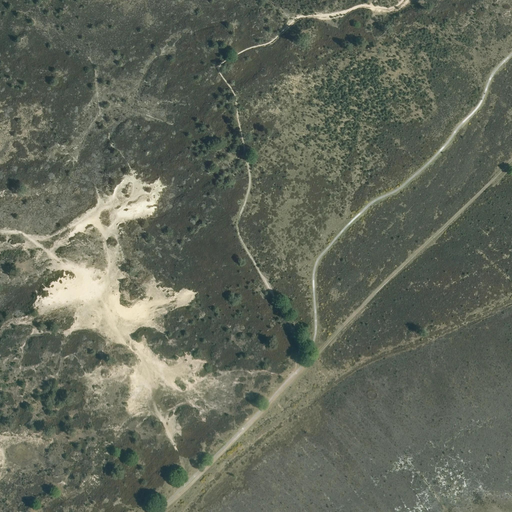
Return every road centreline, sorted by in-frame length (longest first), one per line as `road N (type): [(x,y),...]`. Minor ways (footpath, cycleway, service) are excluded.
road 1 (track): [(308,354),(236,230),(249,165),(234,92),(218,67),(301,16),(391,9),(402,0)]
road 2 (track): [(308,354),(511,159)]
road 3 (track): [(159,511),(311,358)]
